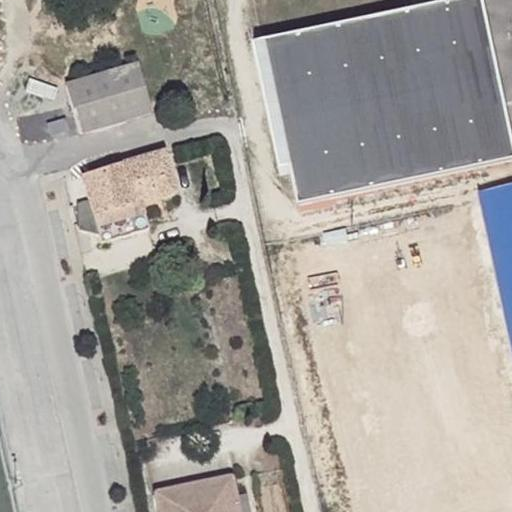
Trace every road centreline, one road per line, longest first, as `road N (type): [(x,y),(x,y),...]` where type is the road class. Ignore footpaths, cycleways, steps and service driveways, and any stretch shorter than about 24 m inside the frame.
road 1 (residential): [(310,511),(230,132),(217,124),(18,165)]
road 2 (unclassified): [(104,511),(18,165)]
